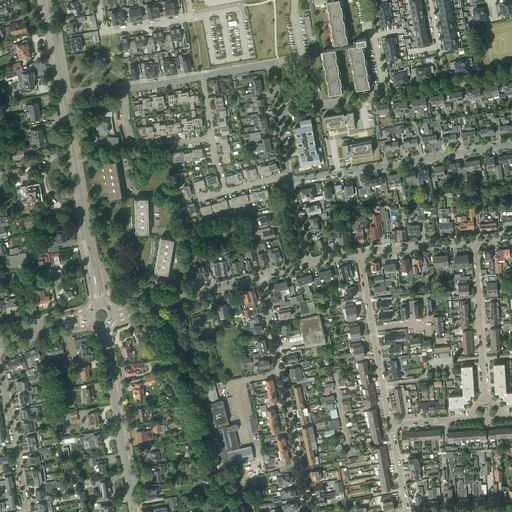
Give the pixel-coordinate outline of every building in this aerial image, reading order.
[(15,0),(8,0),(0,4),(0,11),(4,10),(6,14),(12,11),(10,8),(18,4),(15,0)] [(80,13),(78,4),(87,2),(86,0),(70,0),(71,2),(70,2),(71,5),(66,6),(67,11),(68,11),(68,13),(73,12),(74,14),(80,13)] [(172,12),(169,0),(164,1),(161,1),(162,8),(161,8),(162,8),(165,7),(165,8),(166,14),(171,13),(172,12)] [(170,0),(169,0),(172,12),(171,13),(178,12),(177,6),(176,5),(179,4),(179,5),(180,5),(178,0),(170,0)] [(314,0),(315,3),(316,3),(325,2),(324,1),(326,0),(334,44),(334,46),(327,47),(328,50),(322,51),(322,50),(322,51),(329,94),(344,91),(343,91),(336,48),(349,46),(357,88),(356,89),(370,86),(363,44),(367,43),(366,38),(357,39),(357,42),(350,43),(342,0),(314,0)] [(381,0),(382,3),(377,4),(379,9),(389,7),(387,0),(381,0)] [(511,0),(506,0),(507,1),(501,2),(502,6),(503,8),(511,6),(511,0)] [(162,8),(161,1),(157,2),(158,2),(152,3),(154,16),(160,15),(159,9),(159,8),(161,8),(162,8)] [(143,5),(143,4),(143,3),(139,3),(140,6),(134,7),(136,19),(142,18),(141,13),(141,11),(144,11),(143,5)] [(154,16),(152,3),(146,4),(143,4),(143,5),(144,11),(147,10),(147,12),(148,17),(154,16)] [(476,5),(470,6),(470,10),(471,10),(471,11),(472,15),(473,15),(484,13),(483,7),(477,8),(476,5)] [(503,11),(503,15),(509,14),(510,18),(511,17),(511,6),(503,8),(503,11)] [(125,8),(125,7),(122,7),(122,9),(116,10),(119,22),(124,21),(123,16),(123,15),(126,14),(125,8)] [(136,19),(134,7),(128,8),(128,7),(125,8),(126,14),(126,15),(127,14),(126,14),(129,13),(130,15),(130,20),(136,19)] [(119,22),(116,10),(111,11),(111,10),(107,11),(109,18),(109,17),(112,17),(112,18),(113,23),(119,22)] [(474,21),(472,21),(473,26),(480,24),(479,20),(486,19),(485,13),(484,13),(473,15),(473,16),(474,21)] [(304,16),(308,38),(313,37),(309,15),(304,16)] [(451,16),(442,18),(443,23),(455,21),(454,15),(451,16)] [(78,25),(78,23),(85,21),(84,17),(71,19),(72,22),(69,22),(70,32),(78,31),(77,26),(78,25)] [(10,26),(11,30),(11,34),(26,31),(24,22),(9,25),(10,26)] [(180,28),(175,29),(177,40),(177,42),(182,42),(183,47),(187,46),(185,32),(181,32),(180,28)] [(177,40),(175,29),(170,30),(170,34),(167,35),(169,47),(169,50),(174,49),(172,41),(177,40)] [(169,47),(167,35),(163,36),(162,31),(157,32),(159,43),(159,45),(164,44),(165,48),(169,47)] [(159,43),(157,32),(152,33),(153,37),(149,38),(151,50),(155,50),(154,44),(159,43)] [(72,35),(73,38),(71,38),(73,50),(82,49),(80,37),(77,37),(76,35),(72,35)] [(151,50),(149,38),(145,39),(144,35),(139,36),(141,46),(141,49),(146,48),(148,54),(152,53),(151,50)] [(141,46),(139,36),(134,37),(135,41),(131,41),(133,54),(137,53),(136,47),(141,46)] [(133,54),(131,41),(128,42),(127,38),(121,39),(123,48),(124,51),(124,52),(129,51),(129,54),(133,54)] [(18,52),(28,50),(28,47),(29,46),(28,43),(27,43),(27,40),(23,41),(23,44),(17,45),(17,49),(14,49),(14,50),(12,51),(12,53),(18,52)] [(447,44),(446,44),(447,50),(454,49),(454,52),(461,51),(460,45),(459,45),(459,42),(447,44)] [(28,50),(18,52),(19,59),(26,57),(26,60),(30,59),(30,57),(31,56),(31,55),(30,53),(29,52),(28,50)] [(387,55),(388,61),(394,60),(395,63),(401,61),(400,58),(398,59),(397,53),(396,53),(387,55)] [(189,62),(188,56),(182,57),(181,54),(178,55),(180,64),(183,63),(184,70),(191,68),(190,65),(190,62),(189,62)] [(160,68),(157,56),(154,57),(155,62),(150,63),(152,74),(151,74),(152,75),(158,74),(156,68),(159,67),(159,68),(160,68)] [(169,60),(169,58),(163,59),(162,59),(159,60),(161,66),(164,65),(165,72),(170,71),(171,71),(169,60)] [(179,64),(177,58),(174,58),(169,60),(171,71),(170,71),(171,72),(177,71),(175,64),(178,64),(179,64)] [(471,58),(460,60),(462,72),(465,72),(469,72),(468,66),(472,65),(471,58)] [(454,61),(450,62),(451,69),(455,68),(456,74),(460,73),(462,72),(460,60),(454,61)] [(150,63),(150,62),(144,63),(143,62),(140,63),(142,70),(142,69),(145,69),(146,75),(151,74),(152,74),(150,63)] [(140,70),(139,63),(136,64),(130,65),(131,71),(130,71),(131,74),(132,78),(138,76),(137,70),(140,69),(140,70)] [(422,68),(424,79),(427,79),(430,78),(429,73),(434,72),(433,65),(428,66),(428,67),(427,67),(422,68)] [(403,69),(398,70),(398,71),(399,71),(401,83),(407,81),(406,75),(410,74),(409,70),(409,67),(404,67),(404,69),(403,69)] [(413,68),(411,69),(412,76),(417,75),(418,81),(421,80),(421,79),(424,79),(422,68),(422,67),(413,68)] [(18,70),(5,74),(6,78),(19,74),(22,73),(23,77),(24,77),(24,80),(24,81),(33,79),(35,79),(34,71),(26,73),(26,70),(22,71),(21,68),(18,70)] [(393,71),(390,72),(391,78),(394,78),(395,84),(401,83),(399,71),(398,71),(393,72),(393,71)] [(249,81),(250,82),(253,82),(254,87),(261,86),(260,79),(257,79),(256,76),(241,78),(242,82),(249,81)] [(24,80),(22,81),(18,82),(20,93),(32,91),(31,87),(35,87),(33,79),(24,81),(24,80)] [(219,79),(210,81),(211,85),(213,85),(215,93),(223,92),(223,89),(222,89),(222,88),(221,88),(219,79)] [(251,94),(244,95),(244,98),(246,98),(252,97),(256,97),(255,94),(262,93),(261,86),(254,87),(250,87),(251,94)] [(486,96),(484,97),(485,102),(487,102),(487,99),(493,98),(492,93),(491,86),(485,87),(486,96)] [(479,88),(473,89),(474,96),(475,101),(477,101),(477,99),(481,98),(482,103),(485,102),(484,97),(481,97),(479,88)] [(181,90),(177,91),(179,104),(183,104),(183,102),(189,101),(188,91),(187,91),(181,92),(181,90)] [(191,90),(187,90),(187,91),(188,91),(189,101),(190,109),(194,109),(193,101),(199,100),(197,91),(192,92),(191,90)] [(174,93),(167,94),(169,104),(175,103),(175,105),(179,104),(177,91),(173,91),(174,93)] [(461,91),(454,92),(456,100),(457,104),(463,103),(463,106),(466,105),(465,100),(463,100),(461,91)] [(156,94),(152,95),(154,108),(158,108),(158,106),(164,105),(163,95),(156,96),(156,94)] [(148,97),(142,98),(144,108),(150,107),(150,109),(154,108),(152,95),(148,95),(148,97)] [(436,95),(430,96),(431,104),(435,103),(435,106),(438,105),(438,103),(436,95)] [(138,100),(133,101),(134,110),(140,110),(141,117),(145,117),(144,108),(142,98),(142,97),(138,98),(138,100)] [(222,97),(214,98),(215,108),(217,107),(225,106),(224,100),(223,100),(222,97)] [(425,97),(418,98),(419,106),(420,110),(421,115),(424,114),(423,108),(427,108),(425,97)] [(252,104),(246,105),(247,108),(251,107),(264,105),(263,103),(265,102),(264,99),(263,99),(263,98),(253,100),(254,101),(253,102),(253,103),(252,104)] [(407,101),(400,102),(402,115),(406,114),(405,108),(408,108),(408,107),(407,101)] [(400,102),(393,103),(395,113),(398,113),(398,115),(402,115),(400,102)] [(37,103),(25,105),(26,108),(28,108),(29,112),(39,110),(37,103)] [(388,104),(377,106),(379,116),(387,114),(386,111),(389,111),(388,104)] [(218,110),(216,110),(217,117),(225,115),(225,116),(226,115),(225,109),(227,109),(227,106),(225,106),(217,107),(218,110)] [(39,110),(29,112),(29,115),(30,115),(31,119),(40,118),(39,110)] [(194,110),(190,111),(192,119),(194,130),(193,130),(194,131),(198,130),(197,128),(203,127),(201,117),(196,117),(194,110)] [(324,116),(323,116),(325,127),(346,123),(345,120),(348,120),(349,130),(355,130),(354,110),(347,112),(324,116)] [(104,119),(96,121),(96,125),(96,127),(112,124),(112,121),(111,115),(112,115),(112,111),(104,111),(104,118),(104,119)] [(225,115),(217,117),(218,126),(220,126),(228,124),(227,118),(225,118),(225,116),(225,115)] [(266,118),(259,119),(259,116),(257,116),(250,117),(251,120),(253,120),(254,126),(257,126),(260,126),(267,125),(266,118)] [(142,126),(137,127),(139,137),(144,136),(144,139),(148,138),(148,137),(146,126),(147,126),(146,120),(145,118),(141,118),(142,126)] [(186,118),(183,119),(185,133),(189,133),(188,131),(193,130),(194,130),(192,119),(187,120),(186,118)] [(301,126),(294,127),(299,156),(301,156),(301,157),(303,165),(310,164),(313,163),(321,162),(319,152),(317,152),(316,148),(311,119),(311,118),(300,120),(301,126)] [(179,121),(174,122),(174,123),(175,133),(176,133),(181,132),(181,134),(185,133),(183,119),(179,119),(179,121)] [(503,125),(499,125),(500,133),(507,131),(505,120),(502,120),(503,125)] [(486,125),(487,128),(488,135),(495,134),(493,126),(490,127),(490,126),(490,125),(489,121),(486,122),(486,125)] [(159,122),(155,123),(158,138),(161,137),(161,135),(166,134),(165,124),(164,124),(159,124),(159,122)] [(168,122),(164,123),(164,124),(165,124),(166,134),(167,137),(171,137),(170,135),(176,134),(176,133),(175,133),(174,123),(169,124),(168,122)] [(147,126),(146,126),(148,137),(153,136),(154,138),(158,138),(155,123),(151,124),(152,126),(147,126)] [(112,124),(96,127),(97,129),(98,133),(108,132),(109,136),(107,136),(106,147),(117,148),(118,137),(115,137),(114,132),(113,128),(112,124)] [(221,128),(219,129),(220,135),(226,134),(229,134),(228,127),(227,127),(226,125),(228,125),(228,124),(220,126),(221,128)] [(469,124),(467,125),(469,138),(476,137),(474,128),(470,127),(469,124)] [(412,132),(409,133),(411,146),(418,144),(420,144),(417,125),(414,126),(416,135),(413,136),(412,132)] [(426,136),(422,137),(423,143),(430,142),(427,125),(424,125),(426,136)] [(427,125),(430,142),(437,141),(436,134),(433,135),(431,129),(428,129),(427,125)] [(465,132),(461,132),(462,139),(469,138),(467,125),(464,125),(465,132)] [(13,129),(8,130),(10,137),(20,134),(18,127),(13,129)] [(33,134),(32,134),(33,138),(45,136),(45,135),(43,136),(42,128),(33,130),(33,134)] [(450,128),(447,129),(448,131),(450,141),(457,140),(455,133),(451,134),(450,128)] [(487,128),(480,129),(481,136),(488,135),(487,128)] [(445,135),(442,136),(443,143),(450,141),(448,131),(444,131),(445,135)] [(406,136),(402,137),(404,147),(411,146),(409,133),(405,133),(406,136)] [(220,135),(218,135),(220,145),(222,144),(229,143),(228,137),(227,137),(226,134),(220,135)] [(45,136),(33,138),(34,138),(34,141),(33,142),(34,145),(46,143),(45,136)] [(388,140),(381,141),(382,148),(385,147),(385,150),(392,149),(391,142),(390,136),(387,137),(388,140)] [(262,142),(256,143),(257,146),(270,144),(269,137),(262,138),(262,142)] [(348,138),(341,139),(343,158),(350,157),(349,155),(352,155),(352,156),(373,152),(373,151),(371,141),(351,145),(351,149),(349,149),(348,138)] [(398,141),(391,142),(392,149),(399,148),(398,141)] [(222,147),(220,147),(221,153),(229,152),(230,152),(229,146),(232,146),(231,142),(229,143),(222,144),(222,147)] [(198,149),(192,150),(192,151),(193,159),(194,161),(199,160),(199,158),(202,157),(202,158),(203,158),(203,157),(205,157),(204,152),(202,152),(201,150),(198,150),(198,149)] [(22,150),(11,152),(12,158),(23,156),(22,150)] [(189,150),(183,151),(184,159),(184,160),(190,159),(190,158),(193,158),(193,159),(192,151),(189,152),(189,150)] [(174,154),(172,154),(173,163),(175,163),(175,162),(181,161),(181,159),(184,159),(183,151),(183,153),(180,153),(180,151),(174,152),(174,154)] [(229,152),(221,153),(223,163),(232,161),(231,155),(229,155),(229,152)] [(504,155),(497,156),(499,162),(502,162),(503,164),(504,170),(507,170),(504,155)] [(487,169),(494,167),(492,157),(485,158),(487,169)] [(479,159),(472,160),(473,168),(480,167),(479,159)] [(462,167),(463,173),(464,179),(467,179),(466,170),(473,168),(472,160),(465,161),(466,166),(462,167)] [(115,161),(103,163),(104,170),(116,168),(115,161)] [(265,166),(267,176),(272,175),(270,171),(276,169),(275,166),(273,161),(268,163),(268,165),(265,166)] [(458,163),(447,165),(448,171),(458,169),(458,174),(463,173),(462,167),(462,166),(459,166),(458,163)] [(264,164),(257,166),(259,174),(263,173),(264,177),(267,176),(265,166),(264,164)] [(435,172),(431,173),(432,181),(437,180),(436,177),(446,175),(445,171),(444,171),(443,165),(434,167),(435,172)] [(257,166),(250,168),(253,180),(256,179),(255,175),(259,174),(257,166)] [(20,167),(12,169),(14,178),(22,176),(20,167)] [(116,168),(104,170),(105,177),(117,175),(116,168)] [(250,168),(242,170),(245,178),(249,177),(250,180),(253,180),(250,168)] [(421,177),(419,178),(420,184),(423,184),(422,177),(426,176),(426,178),(428,178),(431,194),(432,193),(432,191),(434,191),(432,181),(431,173),(429,173),(428,168),(420,170),(421,177)] [(242,170),(235,172),(236,174),(238,184),(242,183),(241,179),(245,178),(242,170)] [(414,171),(405,172),(407,179),(413,178),(414,183),(416,182),(417,185),(420,184),(419,178),(416,178),(414,171)] [(231,173),(226,174),(228,182),(233,181),(234,185),(238,184),(236,174),(232,175),(231,173)] [(117,175),(105,177),(106,184),(119,182),(117,175)] [(205,177),(203,178),(204,181),(206,180),(207,185),(213,183),(214,187),(218,186),(215,176),(211,177),(211,175),(205,177)] [(382,176),(373,178),(375,185),(375,184),(380,183),(381,190),(384,189),(384,190),(387,189),(385,180),(383,180),(382,176)] [(370,186),(375,185),(373,178),(371,178),(371,177),(369,178),(370,178),(365,179),(365,180),(361,181),(363,188),(358,189),(359,196),(364,195),(363,194),(367,194),(368,194),(371,194),(370,186)] [(199,178),(193,180),(195,188),(200,187),(201,190),(206,189),(203,179),(199,180),(199,178)] [(119,182),(106,184),(108,191),(120,189),(119,182)] [(344,186),(345,188),(347,199),(348,199),(351,195),(351,194),(357,193),(356,186),(353,186),(352,182),(346,183),(346,186),(344,186)] [(26,187),(16,189),(17,194),(20,194),(21,200),(25,199),(25,197),(28,197),(29,200),(33,199),(34,201),(40,200),(39,198),(40,198),(40,197),(41,197),(40,194),(39,194),(38,190),(39,190),(38,184),(33,186),(32,185),(26,186),(26,187)] [(341,194),(342,200),(347,200),(347,199),(345,188),(340,189),(339,184),(335,185),(336,195),(341,194)] [(184,189),(181,189),(184,202),(191,200),(189,195),(191,194),(188,185),(184,187),(184,189)] [(331,185),(324,186),(325,192),(322,193),(324,199),(329,198),(328,196),(332,196),(331,185)] [(260,187),(255,188),(258,198),(259,200),(259,198),(262,197),(263,199),(268,197),(266,189),(261,191),(260,187)] [(254,192),(249,194),(251,202),(259,200),(258,198),(255,188),(253,189),(254,192)] [(313,197),(311,188),(301,190),(303,200),(308,199),(309,202),(318,200),(317,196),(313,197)] [(120,189),(108,191),(109,198),(121,196),(120,189)] [(245,191),(241,192),(242,196),(244,204),(251,202),(249,194),(246,195),(245,191)] [(233,198),(228,199),(231,207),(238,205),(236,198),(235,193),(232,194),(233,198)] [(235,193),(236,198),(238,205),(244,204),(242,196),(236,197),(235,193)] [(224,196),(220,197),(223,207),(224,209),(231,207),(228,199),(225,200),(224,196)] [(218,202),(212,203),(214,212),(220,210),(220,208),(223,207),(220,197),(217,198),(218,202)] [(185,203),(178,205),(179,208),(186,206),(188,214),(191,213),(191,215),(196,214),(194,205),(192,205),(191,200),(184,202),(185,203)] [(203,216),(200,216),(202,224),(207,223),(206,219),(204,219),(203,215),(212,213),(209,201),(205,202),(206,206),(200,207),(203,216)] [(321,212),(318,202),(306,205),(307,211),(310,210),(311,214),(321,212)] [(507,216),(502,216),(503,225),(511,224),(511,225),(511,224),(511,203),(506,204),(507,212),(506,213),(507,216)] [(470,220),(466,220),(467,229),(474,228),(473,220),(472,215),(474,215),(474,211),(475,210),(475,205),(470,206),(470,208),(469,208),(470,220)] [(445,208),(444,208),(446,232),(449,232),(449,233),(453,233),(452,230),(453,230),(452,222),(449,222),(449,218),(445,218),(445,217),(446,217),(445,214),(449,214),(448,208),(445,209),(445,208)] [(314,217),(309,218),(311,225),(319,223),(318,217),(321,216),(322,218),(328,217),(326,211),(321,212),(315,214),(313,214),(314,217)] [(262,214),(255,215),(256,222),(260,221),(261,224),(260,224),(260,225),(259,226),(260,228),(267,226),(266,224),(271,222),(269,215),(262,217),(262,214)] [(374,226),(370,226),(371,238),(380,237),(379,226),(382,225),(381,214),(373,215),(374,226)] [(462,216),(454,217),(455,222),(457,221),(460,221),(460,229),(467,229),(466,220),(462,221),(462,216)] [(489,219),(487,220),(488,223),(487,223),(488,230),(497,229),(496,222),(492,222),(492,221),(493,220),(490,218),(489,219)] [(356,235),(354,235),(355,242),(359,241),(359,242),(364,242),(363,234),(362,232),(363,232),(362,226),(363,226),(363,222),(360,222),(360,226),(357,227),(358,229),(356,230),(356,235)] [(434,222),(425,223),(426,233),(435,232),(434,222)] [(319,223),(311,225),(312,231),(319,230),(319,232),(325,231),(325,228),(321,229),(319,223)] [(419,223),(410,224),(411,234),(420,233),(419,223)] [(343,233),(339,234),(340,243),(347,243),(347,232),(349,232),(348,226),(345,227),(343,229),(343,233)] [(56,242),(52,242),(52,246),(62,244),(61,241),(66,240),(65,237),(66,237),(65,233),(64,230),(64,229),(64,230),(55,231),(54,231),(54,232),(56,241),(56,242)] [(264,229),(255,231),(255,234),(263,232),(264,239),(275,236),(273,229),(265,231),(264,229)] [(392,233),(390,233),(390,239),(399,239),(399,235),(400,235),(399,229),(392,230),(392,233)] [(324,238),(317,240),(320,250),(327,248),(325,240),(328,240),(326,234),(323,235),(324,238)] [(161,237),(160,244),(172,246),(173,239),(161,237)] [(4,242),(0,243),(0,254),(3,253),(4,256),(10,254),(10,251),(7,252),(6,247),(9,246),(8,242),(4,242)] [(160,244),(159,251),(171,253),(172,246),(160,244)] [(256,259),(253,249),(247,251),(248,255),(247,255),(248,259),(245,260),(247,269),(254,267),(252,260),(256,259)] [(273,249),(268,250),(269,256),(272,256),(274,262),(281,260),(280,255),(279,255),(278,251),(274,252),(273,249)] [(159,251),(157,258),(169,260),(171,253),(159,251)] [(41,252),(30,254),(31,258),(32,258),(33,265),(43,264),(43,259),(45,259),(44,253),(41,253),(41,252)] [(52,252),(45,253),(46,261),(53,260),(52,258),(59,256),(59,261),(69,259),(69,258),(70,258),(70,256),(69,256),(68,252),(61,254),(61,252),(52,254),(52,252)] [(265,252),(257,254),(260,265),(268,263),(265,252)] [(19,255),(8,256),(9,267),(20,266),(20,262),(26,262),(25,253),(19,254),(19,255)] [(441,255),(442,265),(442,269),(449,269),(448,255),(441,255)] [(239,261),(231,263),(234,272),(235,273),(238,272),(237,271),(241,270),(240,266),(243,265),(241,257),(238,258),(239,261)] [(414,273),(413,273),(413,275),(419,275),(419,272),(420,272),(420,267),(427,266),(426,261),(425,261),(425,259),(424,258),(422,258),(422,257),(415,258),(416,265),(413,265),(414,273)] [(157,258),(156,265),(168,267),(169,260),(157,258)] [(403,266),(401,266),(402,271),(406,271),(407,281),(413,280),(412,270),(409,270),(409,265),(408,258),(402,259),(403,266)] [(225,261),(219,262),(221,274),(227,273),(225,261)] [(373,265),(371,265),(371,270),(376,270),(376,271),(379,271),(379,270),(379,269),(379,261),(372,262),(373,265)] [(219,262),(213,263),(215,275),(221,274),(219,262)] [(197,264),(193,265),(194,270),(195,270),(196,276),(199,275),(199,277),(202,276),(201,266),(198,266),(197,264)] [(350,264),(344,266),(344,267),(346,274),(346,276),(349,275),(350,279),(353,278),(350,264)] [(156,265),(155,272),(167,274),(168,267),(156,265)] [(340,274),(337,275),(339,282),(344,281),(343,277),(346,276),(346,274),(344,267),(338,268),(340,274)] [(331,269),(325,271),(328,284),(331,283),(330,280),(329,277),(332,276),(334,276),(333,272),(332,272),(331,269)] [(325,271),(318,272),(320,279),(324,278),(325,281),(324,281),(327,289),(329,288),(328,284),(325,271)] [(311,274),(303,277),(306,289),(306,291),(308,299),(312,298),(311,292),(310,292),(307,282),(310,281),(310,282),(313,281),(311,274)] [(487,282),(487,288),(497,287),(497,281),(496,281),(496,274),(487,275),(487,282)] [(303,277),(296,278),(298,285),(299,286),(301,285),(303,292),(306,291),(306,289),(303,277)] [(466,280),(458,281),(459,289),(459,290),(469,289),(468,283),(466,283),(466,280)] [(287,281),(280,282),(284,295),(286,294),(289,293),(288,289),(289,289),(287,281)] [(374,288),(373,288),(374,291),(375,291),(376,295),(385,293),(385,291),(392,290),(392,286),(392,287),(391,281),(380,283),(381,286),(374,287),(374,288)] [(280,282),(274,284),(276,291),(279,290),(280,291),(282,299),(279,300),(281,305),(286,304),(286,302),(285,298),(284,295),(280,282)] [(66,288),(63,288),(64,293),(67,293),(68,297),(77,296),(75,286),(66,288)] [(345,295),(343,295),(344,299),(353,297),(352,294),(356,293),(355,286),(347,288),(347,290),(344,291),(345,295)] [(497,287),(487,288),(487,293),(489,293),(489,296),(497,296),(497,287)] [(254,289),(248,291),(250,297),(251,297),(251,300),(250,301),(251,304),(252,304),(257,302),(256,299),(254,289)] [(469,295),(469,289),(459,290),(459,289),(456,289),(456,295),(453,295),(453,299),(467,298),(467,295),(469,295)] [(43,290),(36,291),(37,298),(38,304),(50,302),(49,296),(44,297),(43,290)] [(248,291),(243,293),(244,294),(243,294),(243,296),(244,297),(247,305),(248,308),(252,307),(252,304),(251,304),(250,301),(251,300),(251,297),(250,297),(248,291)] [(428,293),(423,294),(424,303),(428,302),(428,309),(430,309),(430,310),(435,309),(436,308),(436,305),(438,305),(438,301),(435,301),(435,298),(428,298),(428,293)] [(8,297),(4,298),(4,300),(6,309),(6,313),(10,313),(10,308),(16,307),(15,298),(9,299),(8,297)] [(376,303),(376,307),(377,307),(377,309),(388,307),(387,302),(392,302),(391,297),(383,298),(383,301),(376,302),(376,303)] [(490,301),(490,307),(499,306),(499,301),(501,301),(501,297),(490,298),(490,301)] [(309,300),(307,300),(309,312),(315,311),(313,301),(312,301),(312,298),(308,299),(309,300)] [(309,312),(307,300),(301,302),(303,314),(309,312)] [(413,300),(410,301),(411,308),(414,307),(415,314),(416,314),(416,315),(420,315),(420,314),(422,314),(421,311),(421,308),(420,303),(414,304),(413,300)] [(467,300),(459,301),(459,309),(468,308),(467,303),(467,300)] [(235,304),(231,305),(233,315),(242,313),(239,301),(235,302),(235,304)] [(411,308),(410,301),(407,301),(408,305),(401,306),(401,309),(400,309),(401,314),(402,314),(402,317),(403,317),(403,318),(408,317),(408,316),(409,316),(408,311),(408,308),(411,308)] [(353,303),(345,304),(346,313),(356,311),(355,305),(353,306),(353,303)] [(280,310),(279,311),(280,318),(291,316),(290,309),(293,308),(292,304),(279,307),(280,310)] [(225,305),(217,307),(220,317),(228,315),(225,305)] [(379,315),(378,315),(378,319),(379,319),(379,320),(390,319),(389,312),(392,312),(392,309),(385,310),(385,313),(379,313),(379,315)] [(196,317),(191,318),(193,325),(202,322),(201,318),(202,317),(203,320),(211,317),(209,310),(200,312),(201,313),(196,315),(196,317)] [(322,327),(319,314),(318,310),(315,311),(309,312),(303,314),(299,315),(299,319),(302,332),(306,347),(326,343),(322,327)] [(356,311),(346,313),(348,321),(356,320),(355,317),(357,316),(356,311)] [(245,323),(244,324),(244,325),(261,321),(260,315),(255,316),(255,318),(249,319),(249,320),(246,321),(247,322),(246,322),(245,323)] [(171,322),(166,324),(167,326),(166,326),(169,336),(186,331),(185,326),(188,325),(186,319),(177,321),(178,323),(172,325),(171,322)] [(356,322),(347,324),(347,327),(349,327),(350,333),(360,331),(359,325),(357,325),(356,322)] [(253,323),(248,324),(249,331),(254,329),(255,333),(263,331),(261,325),(254,326),(253,323)] [(290,323),(281,325),(283,334),(290,332),(290,329),(291,328),(290,323)] [(360,331),(350,333),(352,341),(360,339),(359,336),(361,336),(360,331)] [(444,331),(435,332),(436,337),(437,337),(437,339),(440,338),(439,336),(444,336),(444,331)] [(390,335),(385,335),(385,342),(394,342),(393,337),(395,337),(394,333),(390,334),(390,335)] [(410,339),(408,339),(408,343),(410,342),(411,346),(416,346),(415,337),(412,338),(412,335),(408,335),(409,338),(410,338),(410,339)] [(174,341),(172,342),(174,348),(176,347),(177,351),(182,349),(179,338),(173,340),(174,341)] [(85,339),(74,340),(76,349),(80,348),(81,354),(83,354),(83,355),(91,354),(90,350),(92,350),(91,346),(90,346),(89,342),(86,343),(85,339)] [(431,339),(425,340),(426,348),(431,347),(432,353),(435,352),(435,346),(431,347),(431,339)] [(123,348),(122,349),(123,356),(128,355),(128,356),(131,356),(131,354),(130,345),(132,344),(131,340),(126,341),(127,345),(122,346),(123,348)] [(360,342),(350,344),(352,353),(354,352),(364,350),(363,345),(361,345),(360,342)] [(388,351),(387,352),(388,353),(388,354),(389,354),(399,353),(399,347),(401,346),(401,344),(393,344),(394,347),(389,348),(389,351),(388,351)] [(62,345),(46,347),(48,355),(63,353),(62,345)] [(37,348),(30,351),(34,359),(41,356),(37,348)] [(294,354),(287,355),(289,361),(298,359),(297,356),(302,355),(301,349),(293,351),(294,354)] [(364,350),(354,352),(356,361),(364,359),(363,356),(365,356),(364,350)] [(30,351),(24,354),(27,362),(28,362),(29,364),(32,363),(31,360),(34,359),(30,351)] [(397,359),(390,360),(391,366),(403,364),(402,361),(404,360),(404,359),(409,359),(408,355),(400,355),(401,358),(397,359)] [(19,356),(7,361),(10,369),(21,364),(23,368),(26,367),(23,358),(20,359),(19,356)] [(250,358),(239,360),(241,366),(241,368),(247,367),(247,365),(251,364),(250,358)] [(258,365),(254,365),(256,373),(260,372),(260,368),(262,367),(262,368),(263,367),(263,368),(264,369),(266,369),(266,368),(266,367),(269,366),(269,363),(270,363),(269,361),(268,360),(265,361),(264,359),(260,360),(261,362),(258,362),(258,365)] [(296,366),(290,368),(291,374),(301,372),(300,369),(310,367),(309,360),(295,363),(296,366)] [(504,360),(493,361),(495,393),(499,392),(499,394),(499,395),(500,396),(500,399),(503,399),(504,399),(505,399),(506,399),(507,403),(511,402),(511,391),(506,392),(504,360)] [(463,394),(448,395),(449,407),(464,406),(464,402),(465,402),(466,402),(467,401),(470,401),(470,398),(470,397),(471,395),(471,394),(474,394),(472,362),(461,363),(463,394)] [(132,368),(124,369),(126,376),(139,374),(138,368),(142,367),(141,363),(131,365),(132,368)] [(403,364),(391,366),(392,373),(400,371),(399,368),(406,367),(405,364),(403,364)] [(89,365),(78,366),(80,375),(82,375),(83,379),(89,378),(88,370),(90,369),(89,365)] [(308,377),(306,378),(306,376),(302,376),(301,372),(291,374),(293,380),(299,379),(299,383),(308,381),(308,377)] [(26,380),(17,381),(18,390),(28,388),(27,382),(36,380),(35,375),(31,376),(28,376),(25,377),(26,380)] [(154,376),(144,379),(146,385),(155,382),(154,376)] [(266,384),(263,385),(263,387),(266,386),(273,385),(272,379),(265,380),(266,384)] [(306,391),(305,385),(309,384),(308,381),(299,383),(300,386),(294,387),(295,394),(302,393),(304,392),(304,394),(307,393),(307,392),(308,392),(308,390),(306,391)] [(136,389),(134,389),(135,398),(144,397),(142,388),(144,388),(143,383),(135,384),(136,389)] [(214,384),(204,387),(208,401),(218,399),(214,384)] [(333,386),(327,388),(326,388),(324,388),(325,395),(330,394),(329,391),(333,390),(333,386)] [(92,388),(84,389),(85,398),(86,397),(87,402),(90,402),(90,400),(95,399),(94,393),(93,393),(92,388)] [(26,394),(19,395),(20,403),(28,401),(27,395),(34,394),(33,390),(26,391),(26,394)] [(276,396),(275,391),(267,392),(263,393),(264,397),(260,398),(261,400),(269,398),(276,396)] [(408,392),(395,395),(396,401),(406,399),(405,395),(409,395),(408,392)] [(302,393),(295,394),(297,401),(303,400),(306,400),(305,396),(302,397),(302,393)] [(269,401),(265,402),(266,405),(270,404),(277,402),(276,396),(269,398),(269,401)] [(223,399),(209,402),(215,428),(220,427),(229,425),(223,399)] [(428,402),(420,403),(420,411),(423,411),(429,411),(428,402)] [(345,404),(343,404),(344,411),(351,410),(350,403),(345,404)] [(28,408),(22,409),(23,417),(34,415),(33,411),(38,411),(37,407),(36,407),(35,404),(28,406),(28,408)] [(140,408),(138,408),(140,420),(148,419),(147,414),(146,415),(144,407),(146,407),(145,404),(140,405),(140,408)] [(411,404),(397,406),(398,413),(408,411),(408,407),(411,406),(411,404)] [(336,409),(326,410),(327,412),(331,412),(332,418),(338,417),(336,409)] [(87,415),(88,421),(87,422),(88,427),(99,425),(97,412),(91,413),(91,414),(87,415)] [(266,420),(263,421),(263,424),(269,422),(277,421),(275,415),(268,416),(269,419),(266,420)] [(306,415),(300,416),(301,423),(313,421),(313,418),(309,418),(307,418),(306,415)] [(31,421),(24,423),(25,430),(36,428),(35,422),(38,421),(38,417),(30,418),(31,421)] [(350,427),(347,428),(348,434),(350,434),(350,436),(355,435),(354,433),(353,433),(353,432),(356,431),(356,429),(358,429),(357,424),(356,421),(349,422),(349,423),(348,423),(349,425),(351,425),(352,428),(350,428),(350,427)] [(229,425),(220,427),(226,451),(239,448),(234,429),(238,429),(236,423),(231,425),(229,425)] [(312,426),(302,428),(304,435),(310,434),(314,433),(312,426)] [(143,429),(136,430),(138,440),(150,438),(149,429),(143,430),(143,429)] [(92,433),(83,434),(84,440),(90,439),(91,445),(97,444),(97,446),(98,446),(101,445),(101,443),(102,443),(101,439),(102,439),(101,437),(100,435),(97,435),(94,435),(94,436),(92,436),(92,433)] [(310,434),(304,435),(305,442),(314,440),(314,439),(313,437),(311,438),(310,434)] [(278,442),(273,443),(273,446),(278,445),(285,443),(284,437),(277,439),(278,442)] [(314,440),(305,442),(307,449),(316,448),(317,447),(316,441),(314,442),(314,440)] [(40,441),(36,441),(27,443),(28,450),(37,448),(36,442),(40,441)] [(239,448),(226,451),(222,452),(225,466),(254,459),(251,445),(239,448)] [(150,451),(149,452),(151,462),(160,460),(160,459),(163,458),(162,452),(164,451),(163,447),(157,448),(157,447),(149,448),(150,451)] [(511,447),(503,448),(504,453),(511,453),(511,456),(511,447)] [(316,448),(307,449),(308,457),(317,455),(317,456),(320,455),(320,454),(321,454),(320,453),(317,454),(316,448)] [(414,457),(408,458),(409,463),(419,461),(421,461),(421,459),(419,459),(418,456),(420,456),(419,454),(414,455),(414,457)] [(39,455),(30,457),(31,463),(40,462),(39,455)] [(278,463),(275,464),(276,467),(285,465),(284,462),(289,461),(288,455),(281,456),(281,459),(277,460),(278,463)] [(317,455),(308,457),(310,464),(318,462),(317,456),(317,455)] [(95,457),(89,458),(91,465),(97,464),(97,468),(99,468),(99,472),(105,471),(104,466),(106,466),(105,460),(95,462),(95,457)] [(158,470),(154,471),(155,477),(154,477),(155,480),(156,480),(156,481),(158,480),(158,481),(159,481),(159,480),(161,480),(160,473),(166,472),(164,465),(158,466),(158,470)] [(280,478),(272,480),(273,483),(277,482),(292,479),(292,475),(288,475),(288,474),(284,474),(285,476),(279,477),(280,478)] [(42,475),(33,477),(34,483),(46,481),(44,475),(42,475)] [(91,480),(83,481),(83,483),(84,483),(85,486),(84,486),(85,488),(99,486),(101,497),(95,498),(95,502),(108,500),(107,496),(111,495),(108,480),(104,481),(104,480),(105,480),(104,476),(90,478),(91,480)] [(324,497),(316,498),(318,505),(325,503),(325,501),(332,499),(333,502),(336,501),(336,499),(340,498),(339,495),(340,495),(340,498),(344,497),(343,496),(344,496),(341,481),(341,479),(334,480),(336,492),(332,493),(333,495),(327,496),(324,497)] [(42,489),(36,490),(37,498),(45,496),(47,496),(46,491),(54,489),(53,488),(54,487),(61,486),(61,483),(53,484),(46,486),(42,486),(42,489)] [(315,489),(314,489),(315,491),(316,491),(316,492),(317,495),(324,494),(323,491),(324,491),(324,487),(327,487),(327,484),(323,484),(323,483),(314,485),(315,489)] [(147,494),(146,495),(146,497),(147,497),(148,498),(148,500),(152,499),(152,497),(154,497),(154,498),(157,498),(157,496),(156,491),(160,490),(160,487),(156,487),(146,489),(147,494)] [(439,487),(432,488),(432,489),(433,507),(436,507),(436,508),(437,508),(438,507),(438,500),(436,500),(435,495),(436,494),(440,494),(439,487)] [(5,493),(0,493),(1,496),(14,493),(13,488),(6,489),(7,492),(4,492),(5,493)] [(245,492),(237,494),(239,502),(246,501),(245,492)] [(381,501),(380,501),(381,507),(384,506),(394,504),(392,499),(391,499),(390,496),(380,498),(381,501)] [(15,499),(8,500),(4,501),(5,504),(9,503),(9,507),(10,507),(10,508),(11,509),(13,508),(14,508),(14,506),(16,506),(15,499)] [(45,501),(38,502),(39,510),(51,508),(50,502),(47,503),(46,503),(45,501)] [(165,507),(153,509),(153,511),(166,511),(166,508),(174,507),(173,502),(164,503),(165,507)]
